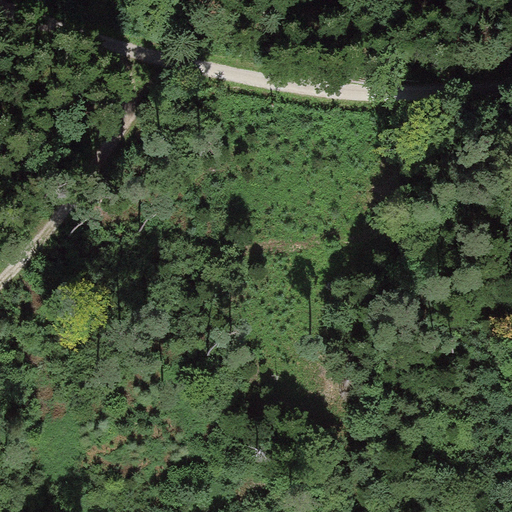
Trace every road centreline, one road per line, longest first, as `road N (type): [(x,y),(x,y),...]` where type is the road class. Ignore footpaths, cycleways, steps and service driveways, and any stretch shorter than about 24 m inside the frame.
road 1 (track): [(0,4),(167,64),(511,84)]
road 2 (track): [(0,292),(68,210),(167,64)]
